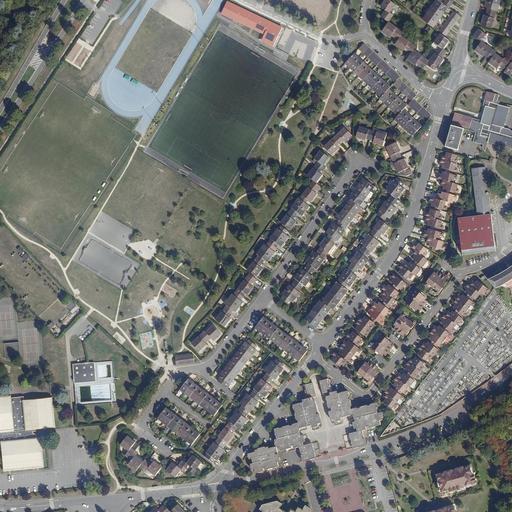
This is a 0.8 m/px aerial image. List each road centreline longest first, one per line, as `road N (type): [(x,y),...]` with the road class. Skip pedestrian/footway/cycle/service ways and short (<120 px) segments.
road 1 (residential): [(323,345),(399,244),(441,104)]
road 2 (residential): [(314,358),(367,397),(460,274)]
road 3 (residential): [(376,171),(358,162),(263,300)]
road 4 (secondary): [(511,372),(458,414),(368,451)]
road 5 (residential): [(215,487),(314,358)]
road 6 (secondary): [(368,451),(215,487)]
road 7 (secondary): [(0,131),(84,0)]
road 8 (residential): [(366,32),(320,37),(242,0)]
road 9 (secondary): [(65,0),(0,110)]
